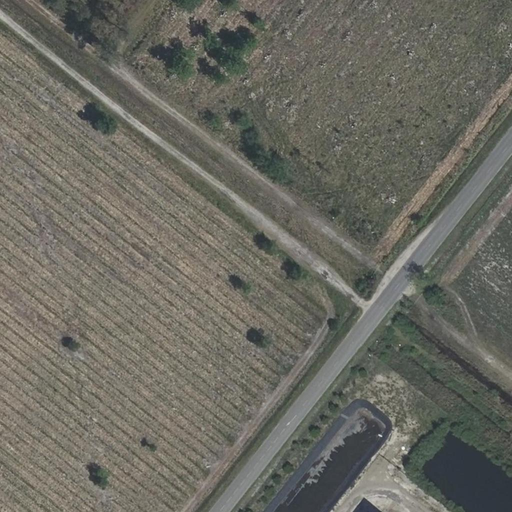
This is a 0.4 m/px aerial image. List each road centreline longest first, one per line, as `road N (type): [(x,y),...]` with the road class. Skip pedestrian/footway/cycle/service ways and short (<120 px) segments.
road 1 (track): [(511,421),(0,13)]
road 2 (track): [(511,374),(30,0)]
road 3 (unclassified): [(219,511),(511,140)]
